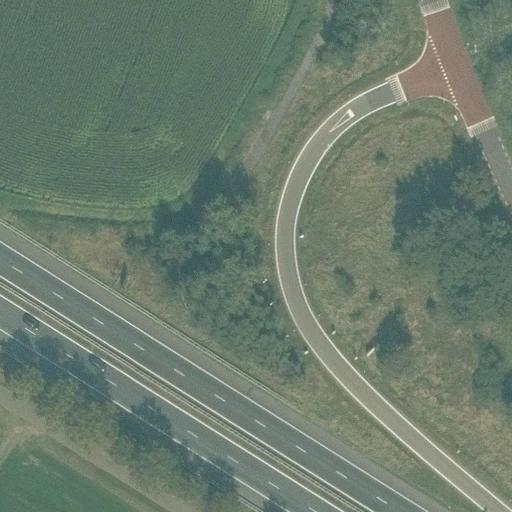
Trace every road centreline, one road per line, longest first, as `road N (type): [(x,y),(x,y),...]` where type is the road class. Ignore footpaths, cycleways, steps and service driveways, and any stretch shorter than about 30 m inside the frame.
road 1 (motorway): [(502,511),(398,427),(324,351),(293,296),(283,244),(295,182),(336,125),(456,64)]
road 2 (motorway): [(402,511),(0,257)]
road 3 (motorway): [(0,315),(312,511)]
road 4 (unclassified): [(181,511),(0,396)]
road 5 (unclassified): [(511,195),(456,64)]
